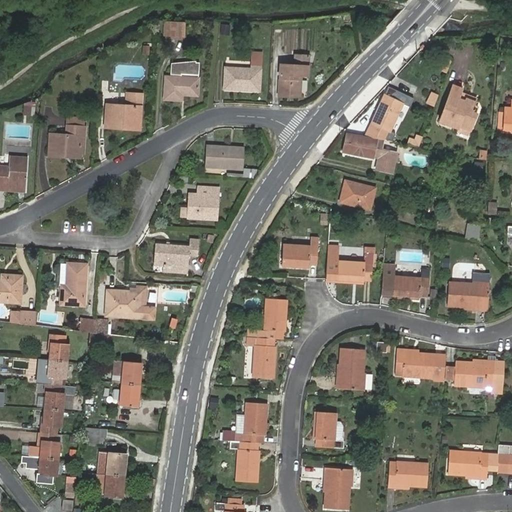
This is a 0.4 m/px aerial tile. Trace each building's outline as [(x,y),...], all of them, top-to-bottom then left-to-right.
[(186,22),(172,22),(171,36),(186,37),(186,22)] [(305,66),(309,66),(310,56),(297,55),(296,66),(282,65),(279,95),(290,96),(291,92),(301,93),(302,79),(297,79),(297,74),(303,75),(304,75),(305,66)] [(167,76),(165,99),(182,100),(182,95),(182,92),(186,92),(186,95),(197,96),(200,63),(190,62),(190,64),(173,66),(172,74),(181,75),(181,77),(167,76)] [(226,68),(225,89),(259,90),(261,67),(253,67),(252,69),(226,68)] [(454,84),(452,88),(462,92),(463,88),(454,84)] [(452,88),(440,118),(460,125),(471,129),(479,106),(475,105),(477,101),(465,97),(465,100),(459,98),(460,96),(462,92),(452,88)] [(478,98),(462,92),(460,96),(459,98),(465,100),(465,97),(477,101),(478,98)] [(107,104),(105,127),(140,130),(143,94),(127,93),(126,105),(107,104)] [(384,94),(365,135),(392,141),(396,133),(391,130),(403,103),(384,94)] [(24,106),(23,115),(31,115),(32,107),(24,106)] [(511,107),(505,107),(503,129),(503,131),(511,131),(511,107)] [(67,117),(66,126),(86,127),(87,118),(67,117)] [(460,125),(440,118),(439,120),(459,128),(460,125)] [(468,135),(471,129),(460,125),(459,128),(458,131),(468,135)] [(86,127),(66,126),(66,134),(49,132),(48,156),(66,157),(66,151),(81,152),(82,137),(86,137),(86,127)] [(343,151),(372,158),(373,156),(379,157),(377,168),(393,172),(397,152),(381,149),(383,141),(347,133),(343,151)] [(231,150),(231,147),(208,145),(207,167),(241,169),(243,148),(237,147),(236,151),(231,150)] [(0,166),(0,185),(9,186),(10,182),(19,182),(18,191),(26,191),(28,158),(10,156),(9,167),(0,166)] [(465,166),(458,164),(457,172),(464,173),(465,166)] [(244,174),(244,178),(252,179),(258,170),(245,169),(244,174)] [(346,180),(341,201),(370,209),(376,188),(346,180)] [(9,186),(0,185),(0,189),(10,190),(18,191),(19,182),(10,182),(9,186)] [(198,194),(193,193),(192,207),(188,207),(188,218),(216,220),(219,187),(199,185),(198,194)] [(468,224),(466,240),(479,241),(480,225),(468,224)] [(283,244),(282,265),(309,267),(310,263),(317,264),(319,237),(311,237),(311,245),(283,244)] [(168,264),(188,266),(188,255),(198,256),(199,239),(189,238),(189,245),(156,243),(154,265),(163,266),(168,267),(168,264)] [(338,260),(337,280),(363,283),(364,279),(372,280),(374,248),(367,247),(365,263),(338,260)] [(59,285),(62,285),(61,303),(85,305),(87,264),(60,263),(59,285)] [(396,264),(384,263),(381,295),(419,299),(419,295),(427,296),(430,270),(422,269),(421,278),(395,276),(396,264)] [(187,274),(188,266),(168,264),(168,267),(163,266),(163,272),(187,274)] [(7,282),(1,281),(0,281),(0,300),(20,302),(21,293),(17,293),(18,285),(21,285),(22,275),(7,275),(7,282)] [(479,307),(479,310),(488,310),(490,282),(473,281),(472,283),(450,282),(448,305),(464,306),(479,307)] [(198,286),(190,285),(189,291),(196,293),(198,286)] [(130,288),(130,292),(141,292),(140,306),(146,306),(147,287),(138,286),(137,288),(130,288)] [(141,292),(130,292),(108,290),(106,315),(139,318),(140,306),(141,292)] [(186,302),(186,294),(163,292),(163,300),(186,302)] [(255,329),(255,337),(274,338),(282,339),(283,331),(284,331),(287,300),(266,299),(264,330),(255,329)] [(21,311),(12,310),(11,322),(20,323),(21,311)] [(36,325),(37,312),(21,311),(20,323),(36,325)] [(95,332),(96,320),(82,319),(81,331),(95,332)] [(110,320),(96,319),(95,332),(109,334),(110,320)] [(49,359),(67,361),(69,345),(65,344),(66,337),(50,335),(48,351),(50,351),(49,359)] [(104,336),(91,335),(90,346),(103,348),(104,336)] [(255,337),(247,336),(246,345),(255,346),(253,376),(273,377),(275,347),(273,347),(274,338),(255,337)] [(387,353),(388,342),(378,342),(377,352),(387,353)] [(342,347),(341,364),(340,379),(337,379),(336,387),(365,389),(366,373),(363,372),(365,349),(342,347)] [(404,352),(405,349),(397,348),(396,375),(434,378),(436,354),(419,353),(404,352)] [(66,378),(67,361),(49,359),(48,366),(47,367),(45,384),(61,385),(62,377),(66,378)] [(122,382),(140,384),(142,363),(114,360),(113,374),(122,374),(122,382)] [(503,393),(505,361),(489,360),(489,363),(472,362),(456,361),(456,366),(455,380),(454,385),(492,387),(491,392),(503,393)] [(455,380),(456,366),(446,366),(445,380),(455,380)] [(138,406),(140,384),(122,382),(120,405),(138,406)] [(60,393),(61,385),(45,384),(43,400),(45,400),(44,408),(62,410),(64,393),(60,393)] [(230,441),(235,441),(258,442),(262,442),(262,435),(265,435),(267,404),(246,402),(245,416),(244,434),(236,433),(235,433),(222,432),(222,440),(230,441)] [(41,416),(40,432),(56,434),(57,426),(61,426),(62,410),(44,408),(44,416),(41,416)] [(316,410),(313,438),(318,438),(317,446),(344,448),(344,440),(335,439),(336,421),(336,412),(316,410)] [(245,416),(237,416),(236,433),(244,434),(245,416)] [(341,421),(336,421),(335,439),(344,440),(343,436),(343,426),(341,421)] [(107,437),(108,428),(85,426),(84,435),(104,437),(107,437)] [(37,440),(37,432),(19,430),(18,438),(37,440)] [(36,446),(30,445),(29,455),(40,456),(58,458),(59,443),(56,442),(56,434),(40,432),(39,446),(36,446)] [(235,441),(230,441),(229,448),(238,448),(236,480),(257,482),(260,450),(257,450),(258,442),(235,441)] [(511,446),(498,446),(498,454),(497,469),(497,471),(511,471),(511,446)] [(497,469),(498,454),(450,450),(448,473),(465,474),(479,475),(479,478),(487,478),(488,469),(497,469)] [(100,452),(98,473),(107,473),(124,475),(126,454),(100,452)] [(58,458),(40,456),(39,464),(37,464),(35,481),(52,482),(53,475),(56,475),(58,458)] [(397,484),(410,485),(427,486),(429,464),(390,461),(388,487),(397,487),(397,484)] [(328,479),(327,492),(326,507),(348,509),(349,486),(352,486),(353,470),(325,467),(324,479),(328,479)] [(124,475),(107,473),(105,496),(122,497),(124,475)] [(74,497),(75,483),(65,482),(63,496),(74,497)] [(63,499),(62,509),(72,510),(73,500),(63,499)] [(225,511),(245,511),(243,511),(243,504),(216,503),(216,510),(225,511)]
